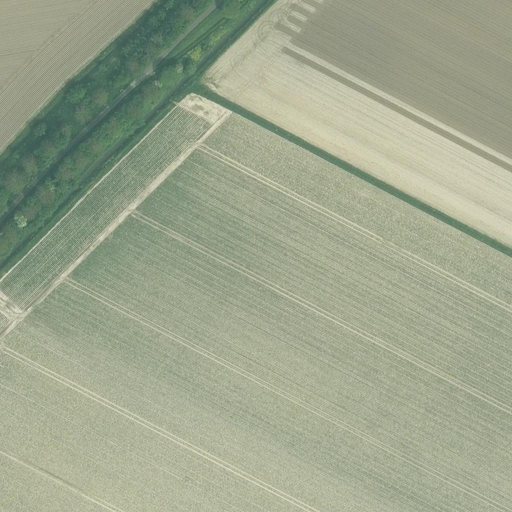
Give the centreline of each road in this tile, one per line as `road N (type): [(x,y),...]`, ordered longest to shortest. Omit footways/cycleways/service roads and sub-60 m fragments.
road 1 (unclassified): [(0,220),(221,0)]
road 2 (track): [(135,84),(245,0)]
